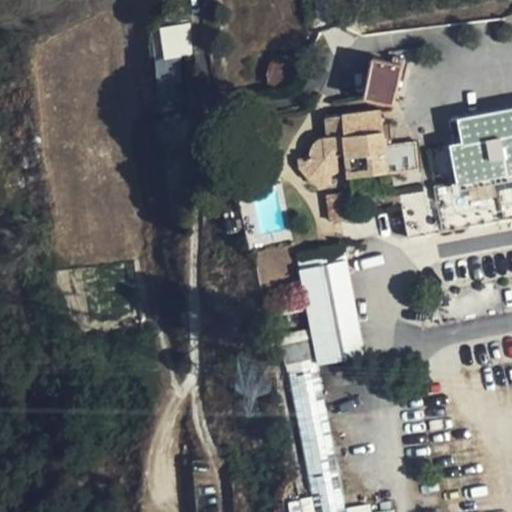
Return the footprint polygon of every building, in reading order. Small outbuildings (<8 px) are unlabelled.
[(194,20),(160,22),(164,79),(185,78),(183,52),(196,51),(194,20)] [(393,110),(394,108),(405,67),(395,64),(373,58),(361,100),(361,102),(392,110),(393,110)] [(379,109),(342,113),(340,114),(342,131),(324,134),(314,138),(309,143),(309,147),(308,153),(297,155),(298,165),(307,179),(321,186),(329,185),(326,164),(329,165),(334,164),(339,162),(340,157),(338,150),(345,148),(349,175),(389,170),(389,168),(418,164),(414,137),(384,141),(379,109)] [(460,181),(511,172),(511,110),(462,119),(465,140),(454,142),(460,181)] [(321,116),(324,134),(342,131),(340,114),(321,116)] [(357,216),(353,194),(326,199),(330,222),(357,216)] [(314,511),(348,511),(312,323),(279,329),(314,511)] [(189,511),(187,442),(147,445),(151,511),(189,511)]
